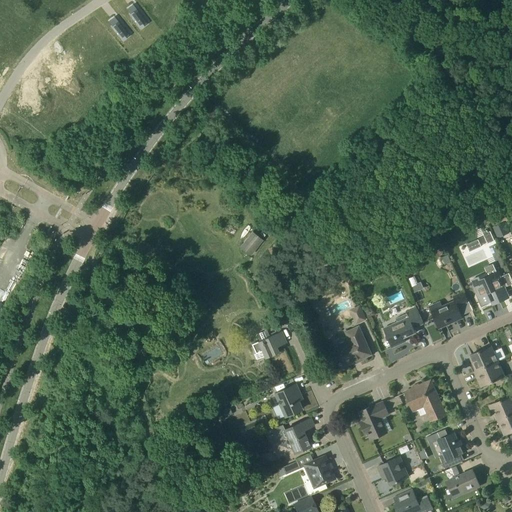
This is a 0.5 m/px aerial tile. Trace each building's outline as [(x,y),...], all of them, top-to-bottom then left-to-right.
[(144,18),(133,4),(126,10),(136,24),(144,18)] [(130,35),(118,21),(112,26),(123,41),(130,35)] [(108,44),(95,29),(88,34),(101,49),(108,44)] [(493,228),(497,236),(498,238),(510,233),(509,231),(505,222),(493,228)] [(494,241),(493,237),(490,231),(488,232),(487,230),(483,232),(486,239),(488,244),(494,241)] [(252,231),(240,248),(251,256),(263,239),(252,231)] [(498,272),(497,272),(495,267),(486,271),(487,273),(472,280),(479,296),(488,293),(493,304),(509,297),(498,272)] [(503,276),(507,285),(511,282),(511,279),(509,273),(503,276)] [(416,284),(418,283),(414,276),(408,279),(411,288),(416,285),(416,284)] [(432,312),(439,328),(449,324),(448,321),(462,315),(456,302),(432,312)] [(357,323),(365,319),(360,306),(351,310),(357,323)] [(424,324),(420,314),(416,307),(407,311),(409,317),(383,328),(385,332),(392,347),(385,350),(385,351),(406,341),(404,337),(407,335),(408,336),(416,332),(414,328),(424,324)] [(350,342),(334,349),(340,363),(339,363),(340,365),(341,365),(342,368),(371,355),(359,326),(346,332),(350,342)] [(281,331),(270,336),(267,329),(256,334),(259,341),(252,344),(256,353),(254,354),(256,359),(264,356),(265,358),(278,352),(276,347),(286,343),(281,331)] [(473,372),(498,361),(491,346),(470,355),(473,363),(470,364),(473,372)] [(498,361),(473,372),(475,372),(481,386),(504,376),(498,361)] [(426,413),(430,422),(446,414),(433,384),(432,384),(429,386),(427,382),(419,385),(419,384),(412,387),(412,388),(405,392),(413,411),(418,409),(421,416),(426,413)] [(299,392),(296,384),(275,393),(286,416),(301,409),(294,394),(299,392)] [(495,421),(511,413),(511,394),(490,405),(496,420),(494,421),(495,421)] [(398,405),(403,403),(399,395),(394,398),(398,405)] [(370,433),(372,439),(386,433),(380,418),(389,414),(383,402),(375,406),(374,405),(360,412),(364,420),(360,422),(363,427),(366,435),(370,433)] [(230,415),(227,408),(221,411),(224,418),(230,415)] [(511,413),(495,421),(498,429),(502,427),(505,434),(511,431),(511,413)] [(294,453),(310,446),(303,431),(314,426),(310,418),(285,429),(282,424),(264,432),(270,445),(287,437),(294,453)] [(446,460),(461,454),(465,452),(462,445),(459,447),(457,441),(458,441),(454,433),(448,436),(445,429),(435,434),(438,440),(446,460)] [(335,479),(325,455),(303,464),(314,488),(335,479)] [(385,473),(390,485),(409,477),(400,457),(378,467),(381,475),(385,473)] [(281,476),(300,468),(297,461),(277,469),(281,476)] [(449,488),(454,498),(480,486),(473,470),(462,474),(448,481),(451,487),(449,488)] [(417,500),(415,495),(412,489),(394,498),(396,503),(394,504),(397,511),(422,511),(426,510),(427,511),(433,509),(427,495),(417,500)] [(318,511),(314,503),(311,496),(293,503),(297,511),(318,511)] [(491,503),(484,499),(480,507),(487,511),(491,503)]
